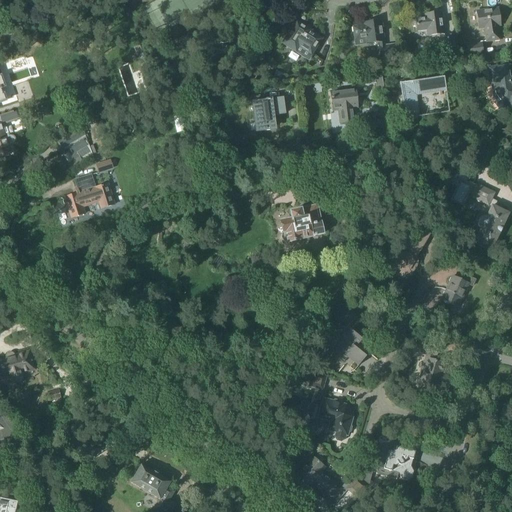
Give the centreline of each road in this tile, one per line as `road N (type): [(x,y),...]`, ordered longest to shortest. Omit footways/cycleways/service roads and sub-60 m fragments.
road 1 (unclassified): [(278,511),(0,271)]
road 2 (residential): [(511,150),(397,133),(341,157),(279,146)]
road 3 (unclassified): [(459,429),(511,284)]
road 4 (residential): [(376,405),(423,279)]
